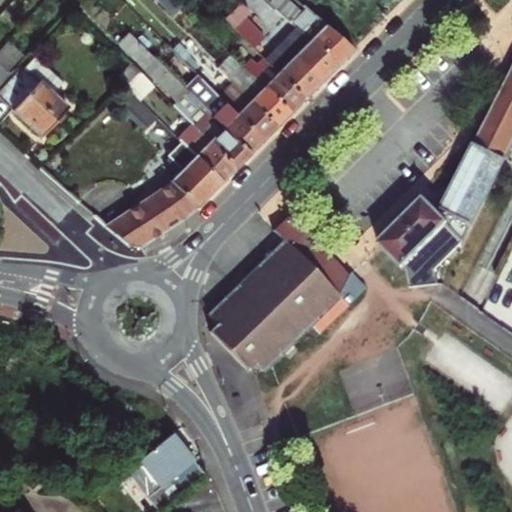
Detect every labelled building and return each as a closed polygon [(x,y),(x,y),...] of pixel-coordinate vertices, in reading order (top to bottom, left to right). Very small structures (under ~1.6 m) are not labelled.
[(193,17),(177,1),(175,0),(155,0),(184,27),(193,17)] [(236,0),(228,0),(218,10),(251,42),(261,32),(238,9),(242,5),(236,0)] [(337,68),(351,54),(301,4),(297,8),(288,0),(268,0),(291,23),(296,27),(302,33),(310,41),(337,68)] [(291,23),(275,39),(287,50),(290,48),(297,55),(324,82),(337,68),(310,41),(302,33),(296,27),(291,23)] [(246,55),(252,62),(259,55),(261,53),(251,42),(242,34),(234,43),(246,55)] [(234,172),(248,158),(221,131),(127,37),(112,51),(128,67),(130,68),(149,87),(152,90),(188,126),(193,131),(207,145),(234,172)] [(275,39),(261,53),(273,65),(276,63),(282,69),(309,97),(324,82),(297,55),(290,48),(287,50),(275,39)] [(0,73),(3,76),(18,60),(3,45),(0,47),(0,73)] [(172,55),(183,66),(188,62),(176,50),(172,55)] [(0,99),(21,119),(37,134),(66,107),(60,101),(70,90),(30,53),(0,85),(0,99)] [(246,55),(239,62),(264,88),(290,115),(309,97),(282,69),(276,63),(273,65),(261,53),(259,55),(252,62),(246,55)] [(249,102),(276,129),(290,115),(264,88),(234,57),(219,71),(234,86),(236,88),(242,95),(249,102)] [(138,104),(152,90),(149,87),(130,68),(115,82),(122,89),(133,100),(134,102),(138,104)] [(436,272),(467,245),(511,152),(511,71),(440,217),(423,199),(379,245),(406,272),(407,288),(436,287),(436,272)] [(197,80),(184,93),(221,131),(248,158),(262,144),(235,117),(219,102),(197,80)] [(234,86),(219,102),(235,117),(262,144),(276,129),(249,102),(242,95),(236,88),(234,86)] [(133,100),(121,113),(143,135),(155,122),(138,104),(134,102),(133,100)] [(221,185),(234,172),(207,145),(193,131),(188,126),(174,140),(176,142),(179,145),(187,152),(194,159),(221,185)] [(196,211),(221,185),(194,159),(187,152),(179,145),(169,155),(183,169),(169,184),(196,211)] [(195,212),(196,211),(169,184),(157,193),(154,186),(138,198),(142,201),(106,227),(129,247),(139,249),(195,212)] [(366,289),(351,273),(349,272),(348,275),(289,215),(273,231),(284,243),(208,317),(217,326),(210,333),(247,370),(254,363),(263,373),(310,326),(319,335),(366,289)] [(140,462),(173,501),(208,473),(172,433),(140,462)] [(61,473),(49,458),(3,496),(17,511),(61,473)]
